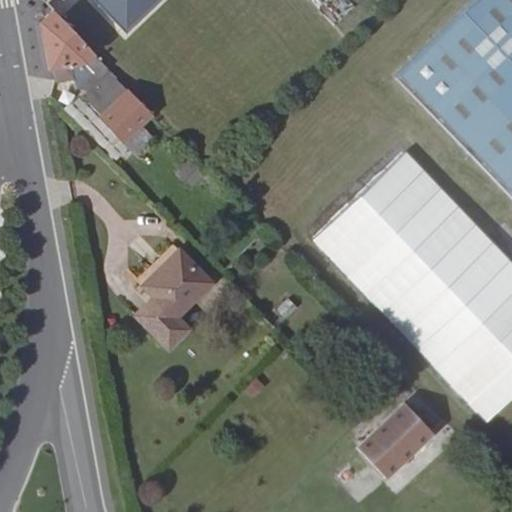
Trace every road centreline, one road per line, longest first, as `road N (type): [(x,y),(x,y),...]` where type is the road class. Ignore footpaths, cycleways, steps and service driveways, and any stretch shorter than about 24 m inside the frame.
road 1 (tertiary): [(17,131),(45,287),(46,343)]
road 2 (residential): [(87,511),(46,343)]
road 3 (tertiary): [(46,343),(0,495)]
road 4 (tertiary): [(0,2),(17,131)]
